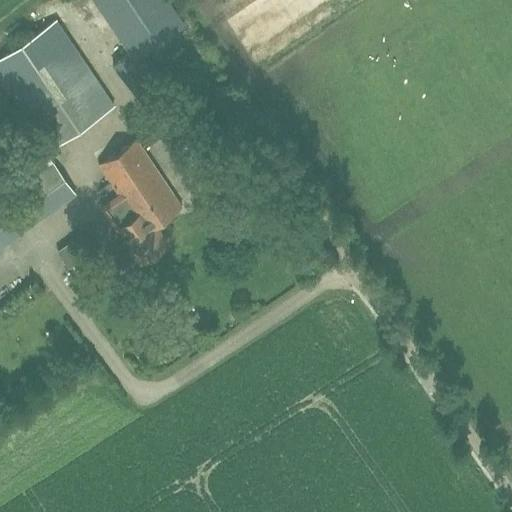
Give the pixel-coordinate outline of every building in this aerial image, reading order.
[(114,0),(123,13),(142,0),(114,0)] [(0,85),(46,152),(114,106),(56,21),(0,58),(0,85)] [(254,39),(276,38),(276,25),(254,25),(254,39)] [(186,118),(137,54),(133,57),(129,51),(113,64),(167,133),(176,126),(187,140),(197,132),(186,118)] [(155,226),(182,207),(136,140),(99,165),(135,217),(117,229),(141,263),(168,245),(155,226)] [(0,200),(0,246),(74,193),(52,163),(0,200)]
